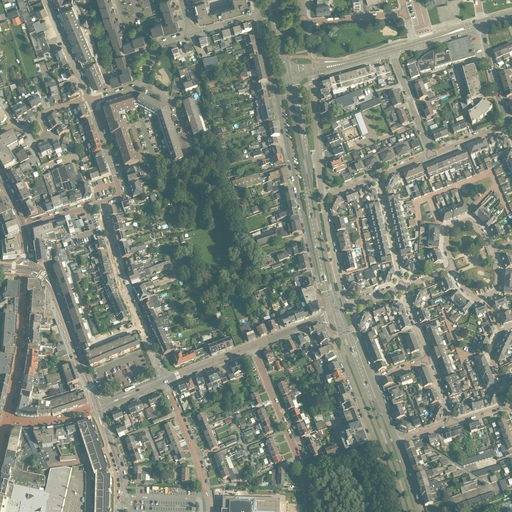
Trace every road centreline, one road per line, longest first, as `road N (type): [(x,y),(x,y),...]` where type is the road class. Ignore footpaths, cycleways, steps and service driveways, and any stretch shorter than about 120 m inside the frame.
road 1 (secondary): [(339,313),(291,78)]
road 2 (secondary): [(284,76),(326,291)]
road 3 (residential): [(271,78),(317,283)]
road 4 (residential): [(163,381),(120,280),(101,204)]
road 5 (secondary): [(411,511),(347,335)]
road 6 (secondary): [(343,341),(405,511)]
road 7 (residential): [(342,358),(398,511)]
road 8 (residential): [(302,474),(251,346)]
road 9 (residential): [(321,198),(308,74)]
